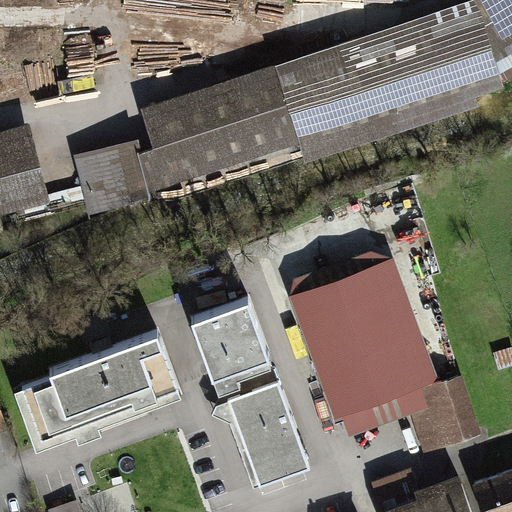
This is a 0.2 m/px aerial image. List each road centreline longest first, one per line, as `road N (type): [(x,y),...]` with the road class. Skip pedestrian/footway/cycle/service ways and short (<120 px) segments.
road 1 (unknown): [(0,464),(181,406),(211,421),(251,500),(281,504),(358,484)]
road 2 (unknown): [(358,484),(307,410),(272,306)]
